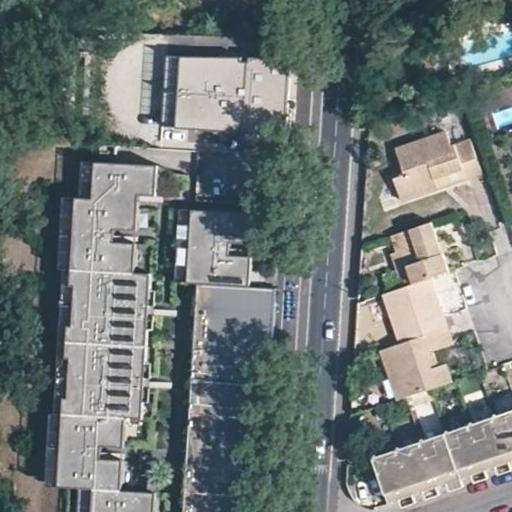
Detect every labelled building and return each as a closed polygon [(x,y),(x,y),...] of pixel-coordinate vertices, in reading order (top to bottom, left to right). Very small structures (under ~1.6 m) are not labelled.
[(462,0),(414,0),(408,2),(411,12),(426,8),(426,10),(462,0)] [(293,64),(167,57),(163,130),(289,138),(293,64)] [(492,164),(481,130),(463,136),(459,123),(409,138),(415,161),(404,165),(411,189),(448,178),(444,167),(472,158),(476,169),(492,164)] [(448,178),(476,169),(472,158),(444,167),(448,178)] [(156,511),(157,495),(160,495),(161,485),(149,484),(149,494),(123,493),(125,462),(102,461),(103,448),(125,450),(127,420),(144,421),(153,275),(136,274),(138,244),(115,243),(116,230),(139,232),(141,196),(158,197),(160,166),(80,161),(61,487),(82,488),(95,489),(93,511),(156,511)] [(256,214),(193,210),(189,283),(199,284),(185,511),(253,511),(254,496),(264,497),(268,445),(258,445),(259,419),(269,419),(272,366),(262,365),(264,341),(274,341),(277,289),(251,287),(256,214)] [(439,267),(454,263),(439,211),(397,224),(402,241),(408,239),(418,274),(433,270),(439,267)] [(398,242),(408,277),(418,274),(408,239),(402,241),(398,242)] [(438,288),(444,286),(439,267),(433,270),(438,288)] [(436,326),(454,320),(444,286),(438,288),(433,270),(418,274),(408,277),(390,283),(406,335),(428,328),(436,326)] [(436,326),(428,328),(406,335),(387,341),(403,394),(414,391),(441,383),(458,377),(447,340),(459,336),(454,320),(436,326)] [(272,366),(274,341),(264,341),(262,365),(272,366)] [(503,410),(511,440),(511,407),(511,408),(503,410)] [(478,418),(492,466),(504,462),(511,459),(511,440),(503,410),(494,413),(488,415),(478,418)] [(461,423),(468,421),(466,415),(459,417),(461,423)] [(454,426),(468,473),(479,470),(492,466),(478,418),(468,421),(461,423),(454,426)] [(268,445),(269,419),(259,419),(258,445),(268,445)] [(434,432),(442,429),(440,423),(432,426),(434,432)] [(427,434),(441,481),(453,478),(468,473),(454,426),(442,429),(434,432),(427,434)] [(414,438),(421,436),(419,430),(412,432),(414,438)] [(406,440),(421,488),(426,486),(441,481),(427,434),(421,436),(414,438),(406,440)] [(389,446),(396,443),(394,438),(387,440),(389,446)] [(396,495),(405,492),(421,488),(406,440),(396,443),(389,446),(381,448),(396,495)] [(479,470),(481,477),(488,475),(495,473),(492,466),(479,470)] [(453,478),(456,485),(462,483),(470,480),(468,473),(453,478)] [(426,486),(428,493),(435,491),(444,488),(441,481),(426,486)] [(93,511),(95,489),(82,488),(80,511),(93,511)] [(405,492),(408,499),(414,497),(423,495),(421,488),(405,492)] [(263,511),(264,497),(254,496),(253,511),(263,511)]
